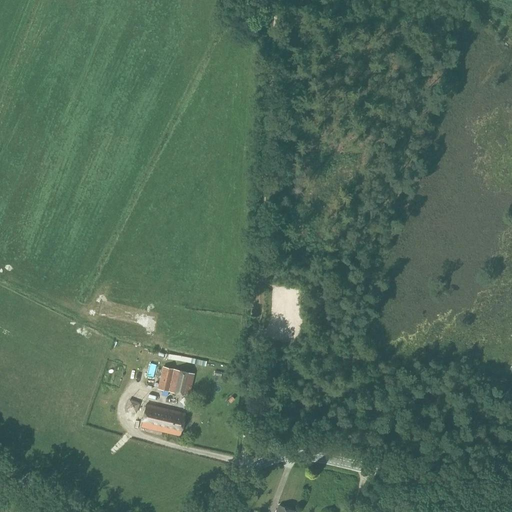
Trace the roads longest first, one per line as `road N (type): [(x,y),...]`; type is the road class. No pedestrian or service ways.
road 1 (track): [(270,0),(254,330)]
road 2 (unclassified): [(511,500),(290,455),(253,468),(205,511)]
road 3 (track): [(253,468),(247,441),(254,330)]
